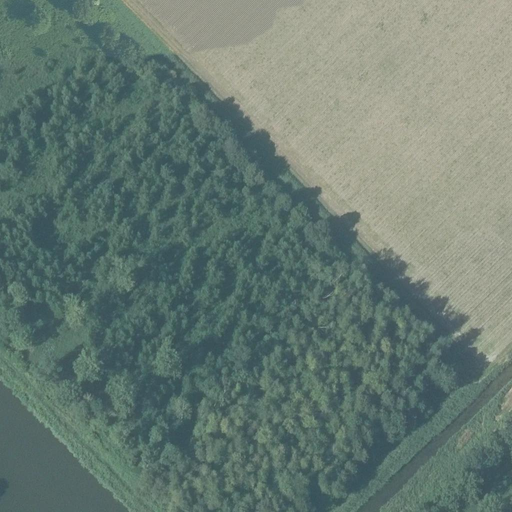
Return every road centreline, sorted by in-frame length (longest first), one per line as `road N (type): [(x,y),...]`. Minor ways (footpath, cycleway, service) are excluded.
road 1 (track): [(337,511),(464,389),(466,370),(102,0)]
road 2 (track): [(0,352),(156,511)]
road 3 (track): [(504,413),(404,511)]
